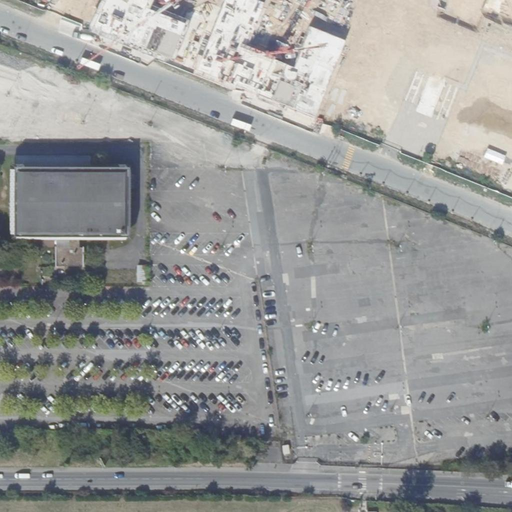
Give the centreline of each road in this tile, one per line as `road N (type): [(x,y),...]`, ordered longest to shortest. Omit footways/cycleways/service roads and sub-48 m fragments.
road 1 (unclassified): [(511,227),(0,21)]
road 2 (secondary): [(489,488),(0,480)]
